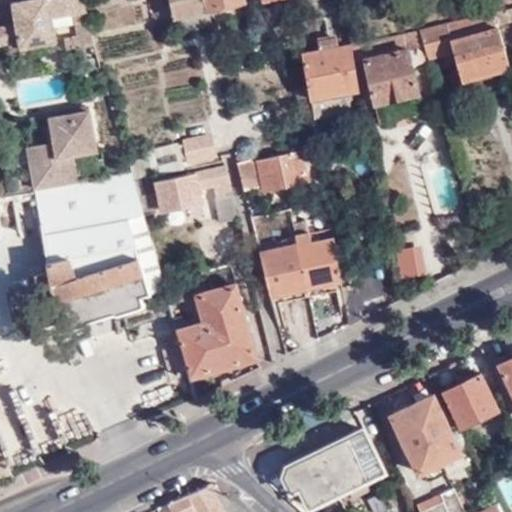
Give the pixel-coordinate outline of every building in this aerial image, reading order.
[(94,42),(83,0),(15,0),(12,1),(16,22),(19,40),(20,45),(55,39),(51,16),(75,13),(81,45),(94,42)] [(169,0),(174,16),(206,11),(245,3),(244,0),(169,0)] [(494,25),(511,19),(511,7),(490,13),(494,25)] [(209,24),(206,11),(174,16),(176,31),(209,24)] [(345,15),(351,43),(361,41),(356,12),(345,15)] [(423,44),(427,58),(454,52),(461,82),(510,70),(500,30),(496,31),(494,25),(490,13),(419,29),(423,44)] [(314,18),(297,21),(301,43),(312,41),(312,31),(316,30),(314,18)] [(0,43),(19,40),(16,22),(0,24),(0,43)] [(351,43),(353,59),(364,58),(375,102),(417,92),(408,47),(423,44),(419,29),(362,43),(361,41),(351,43)] [(318,50),(336,46),(335,36),(317,39),(318,50)] [(347,91),(359,88),(353,59),(351,43),(336,46),(318,50),(303,54),(310,99),(347,91)] [(351,110),(347,91),(310,99),(314,117),(351,110)] [(27,147),(34,185),(76,177),(72,154),(96,149),(88,106),(74,108),(76,117),(63,119),(62,115),(49,118),(54,142),(27,147)] [(62,115),(63,119),(76,117),(74,108),(48,113),(49,118),(62,115)] [(209,131),(184,137),(188,160),(214,154),(209,131)] [(237,161),(244,189),(261,185),(263,190),(306,180),(301,152),(319,150),(317,138),(281,145),(283,153),(258,157),(258,159),(250,160),(250,157),(237,161)] [(146,175),(158,173),(154,156),(125,162),(126,168),(131,167),(132,170),(134,177),(146,175)] [(196,186),(214,182),(226,180),(230,179),(224,159),(192,166),(193,171),(155,179),(161,208),(199,199),(196,186)] [(7,242),(45,235),(54,282),(10,287),(20,329),(28,331),(141,295),(147,320),(152,319),(169,380),(189,375),(188,368),(176,328),(169,301),(166,289),(144,214),(134,177),(132,170),(34,188),(0,195),(0,251),(8,250),(7,242)] [(134,177),(144,214),(153,212),(154,210),(146,175),(134,177)] [(34,185),(35,188),(77,180),(76,177),(34,185)] [(214,182),(217,193),(228,191),(226,180),(214,182)] [(218,218),(238,213),(232,190),(228,191),(217,193),(213,194),(218,218)] [(480,225),(489,256),(511,245),(511,236),(508,223),(505,215),(480,225)] [(298,244),(307,287),(342,280),(334,236),(309,241),(305,220),(294,223),(298,244)] [(260,251),(271,294),(307,287),(298,244),(260,251)] [(394,251),(401,282),(427,276),(420,245),(394,251)] [(202,365),(203,371),(241,361),(239,354),(254,350),(235,282),(206,291),(202,278),(166,289),(169,301),(196,294),(203,321),(176,328),(188,368),(202,365)] [(343,286),(350,322),(362,316),(361,309),(366,307),(360,283),(343,286)] [(0,349),(0,438),(14,472),(178,403),(169,380),(149,325),(144,324),(138,302),(0,349)] [(241,361),(256,357),(254,350),(239,354),(241,361)] [(511,354),(511,355),(498,361),(511,390),(511,354)] [(188,368),(189,375),(203,371),(202,365),(188,368)] [(440,389),(460,429),(499,409),(480,370),(440,389)] [(424,377),(406,385),(416,402),(433,394),(424,377)] [(433,394),(416,402),(390,413),(419,474),(462,454),(433,394)] [(386,473),(364,428),(289,463),(283,475),(291,494),(304,488),(314,508),(386,473)] [(511,511),(511,478),(499,484),(511,511)] [(247,511),(216,483),(212,485),(226,511),(247,511)] [(226,511),(212,485),(170,504),(174,511),(226,511)] [(470,511),(472,511),(459,485),(421,503),(425,511),(470,511)] [(502,511),(497,501),(474,511),(502,511)]
